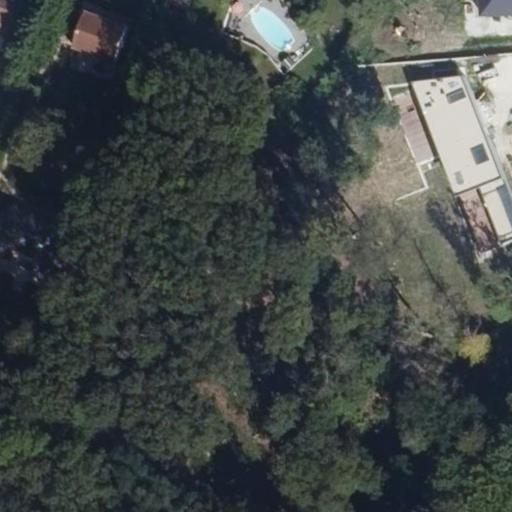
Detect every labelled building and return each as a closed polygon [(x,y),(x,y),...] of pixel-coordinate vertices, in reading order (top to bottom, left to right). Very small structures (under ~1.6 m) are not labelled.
[(24,1),(20,0),(0,0),(0,35),(5,22),(14,26),(24,1)] [(511,0),(481,0),(482,16),(511,14),(511,0)] [(81,11),(64,66),(111,81),(128,26),(81,11)] [(460,77),(411,82),(455,195),(502,178),(460,77)] [(82,232),(13,204),(0,234),(0,256),(15,263),(20,252),(44,263),(40,270),(62,279),(82,232)]
